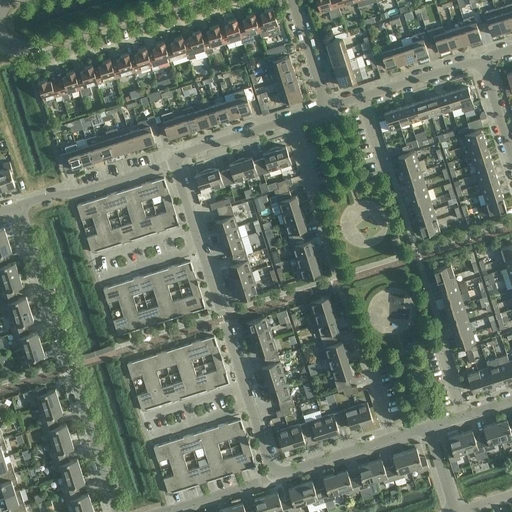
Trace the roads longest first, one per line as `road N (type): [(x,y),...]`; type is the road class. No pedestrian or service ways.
road 1 (residential): [(113,511),(16,208)]
road 2 (residential): [(0,37),(28,48),(178,0)]
road 3 (residential): [(16,208),(166,159)]
road 4 (residential): [(240,389),(196,251)]
road 5 (residential): [(166,159),(295,116)]
road 6 (residential): [(268,476),(389,438)]
road 7 (residential): [(362,96),(480,60)]
